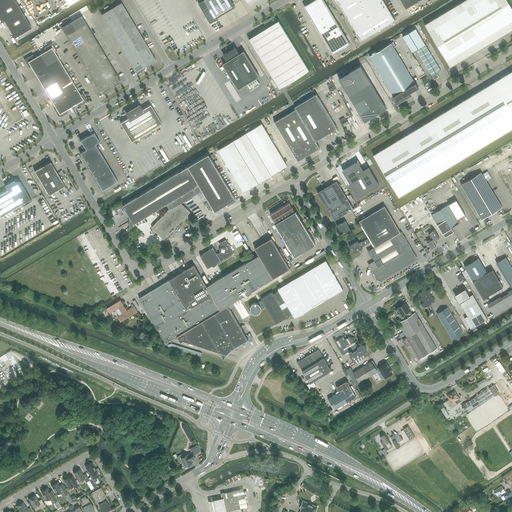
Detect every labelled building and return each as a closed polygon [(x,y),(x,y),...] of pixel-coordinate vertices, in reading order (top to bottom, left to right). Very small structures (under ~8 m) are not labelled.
[(14,37),(31,27),(21,10),(15,0),(0,0),(0,19),(2,22),(4,20),(14,37)] [(202,0),(199,2),(211,22),(217,19),(216,18),(235,6),(231,0),(202,0)] [(314,0),(304,6),(332,53),(350,43),(323,0),(314,0)] [(336,0),(361,40),(395,19),(383,0),(335,0),(336,0)] [(400,0),(406,8),(419,0),(400,0)] [(465,0),(425,24),(450,66),(511,29),(511,8),(507,0),(465,0)] [(101,14),(136,72),(156,60),(121,2),(101,14)] [(71,21),(61,27),(66,35),(83,64),(85,67),(101,93),(121,81),(105,54),(103,52),(86,23),(81,15),(71,21)] [(249,39),(280,89),(310,70),(279,20),(249,39)] [(412,52),(417,50),(434,80),(438,78),(438,76),(436,73),(441,70),(416,28),(403,36),(412,52)] [(31,66),(43,87),(47,94),(56,109),(54,110),(58,116),(61,116),(68,113),(66,110),(77,103),(79,106),(87,101),(82,93),(80,94),(71,80),(72,80),(68,73),(55,52),(57,51),(52,43),(44,48),(45,51),(34,57),(32,54),(24,59),(29,67),(31,66)] [(378,70),(393,96),(397,103),(411,95),(410,93),(419,87),(416,83),(415,83),(400,57),(391,43),(369,56),(378,70)] [(235,47),(223,54),(226,60),(227,59),(227,61),(222,64),(237,88),(258,75),(244,51),(239,54),(238,52),(235,47)] [(361,65),(339,78),(365,121),(386,108),(361,65)] [(511,129),(511,70),(425,124),(416,129),(404,136),(373,155),(399,198),(446,169),(450,166),(511,129)] [(296,109),(274,122),(298,161),(320,148),(316,141),(337,128),(317,94),(295,107),(296,109)] [(126,113),(129,117),(120,122),(132,141),(147,132),(148,133),(152,131),(152,129),(161,123),(150,104),(142,109),(139,105),(126,113)] [(262,123),(246,133),(218,150),(243,192),(287,165),(262,123)] [(86,149),(80,153),(102,190),(117,181),(95,144),(100,141),(94,132),(80,140),(86,149)] [(511,147),(496,157),(511,183),(511,147)] [(188,167),(123,206),(130,217),(134,224),(167,204),(170,208),(152,227),(153,229),(151,231),(153,235),(156,232),(164,239),(167,237),(170,235),(170,234),(190,212),(181,203),(193,195),(190,190),(198,186),(199,185),(213,208),(233,195),(209,155),(209,154),(188,167)] [(34,171),(49,195),(65,185),(50,161),(34,171)] [(360,161),(345,170),(348,175),(346,176),(359,198),(380,186),(369,168),(365,170),(360,161)] [(482,219),(502,207),(481,172),(461,184),(482,219)] [(0,193),(0,215),(1,217),(22,204),(23,205),(31,200),(20,180),(19,180),(15,181),(14,180),(5,185),(7,189),(0,193)] [(335,220),(353,208),(337,181),(317,192),(324,204),(325,203),(335,220)] [(456,199),(448,204),(457,219),(465,214),(456,199)] [(276,223),(275,224),(295,257),(316,244),(296,211),(295,212),(289,202),(270,213),(276,223)] [(431,214),(443,234),(445,237),(454,232),(451,228),(459,222),(448,204),(431,214)] [(375,261),(370,265),(373,270),(372,271),(377,279),(379,281),(417,258),(405,238),(385,205),(359,221),(362,225),(361,226),(373,246),(374,246),(375,247),(369,251),(375,261)] [(346,233),(351,230),(346,221),(343,223),(342,222),(337,226),(340,231),(341,231),(342,232),(343,233),(344,233),(345,232),(346,233)] [(435,240),(439,237),(434,229),(430,232),(427,234),(429,238),(429,239),(427,241),(431,249),(436,246),(435,244),(437,243),(435,240)] [(139,298),(159,332),(166,343),(177,336),(181,342),(183,340),(198,345),(200,339),(231,349),(248,339),(228,305),(273,278),(286,271),(290,268),(271,238),(255,248),(259,255),(207,286),(194,265),(169,280),(139,298)] [(368,239),(360,243),(358,240),(349,245),(354,253),(363,248),(362,247),(370,243),(368,239)] [(220,251),(220,252),(217,254),(213,247),(200,255),(208,268),(234,253),(226,240),(219,244),(221,247),(220,248),(220,249),(220,250),(220,251)] [(500,244),(489,251),(496,263),(497,262),(506,257),(507,256),(500,244)] [(511,267),(506,257),(497,262),(511,286),(511,285),(511,267)] [(478,258),(464,266),(473,281),(486,302),(492,298),(480,277),(487,272),(478,258)] [(261,286),(266,296),(261,299),(276,324),(292,314),(295,318),(343,290),(326,260),(278,289),(279,291),(273,294),(272,292),(271,293),(265,283),(261,286)] [(422,290),(419,293),(424,302),(422,304),(424,307),(434,301),(426,288),(423,290),(422,290)] [(470,296),(465,288),(461,291),(461,292),(456,295),(457,297),(456,298),(459,303),(474,327),(487,319),(472,295),(470,296)] [(511,291),(488,306),(494,314),(511,303),(511,291)] [(127,310),(121,300),(107,308),(110,313),(119,308),(122,314),(117,316),(121,322),(138,311),(134,306),(127,310)] [(396,314),(398,313),(402,321),(398,323),(407,338),(403,340),(416,362),(437,349),(415,313),(412,314),(405,303),(394,310),(396,314)] [(450,312),(447,307),(437,314),(452,339),(463,333),(450,312)] [(349,351),(350,354),(349,354),(353,360),(366,352),(365,351),(366,351),(366,350),(367,349),(367,348),(367,347),(367,346),(366,346),(366,345),(365,344),(364,344),(363,344),(362,344),(361,344),(360,345),(359,346),(359,347),(358,347),(357,345),(357,344),(356,343),(352,337),(349,337),(345,339),(343,337),(341,338),(335,342),(343,355),(349,351)] [(297,362),(310,384),(331,371),(318,349),(297,362)] [(385,378),(392,373),(386,363),(379,367),(379,368),(378,368),(373,360),(353,372),(359,383),(378,371),(380,370),(385,378)] [(485,378),(477,383),(479,387),(487,382),(485,378)] [(349,386),(349,384),(349,383),(348,382),(347,381),(346,381),(345,381),(338,386),(337,387),(337,388),(337,389),(337,390),(338,390),(339,391),(337,391),(337,392),(331,395),(332,396),(328,399),(334,410),(356,396),(350,386),(349,386)] [(489,387),(476,396),(480,403),(481,404),(494,395),(489,388),(489,387)] [(455,401),(459,398),(455,391),(447,396),(449,399),(447,401),(451,408),(457,404),(455,401)] [(476,396),(464,404),(468,411),(480,403),(476,396)] [(401,441),(402,440),(398,433),(390,438),(392,441),(397,449),(404,445),(401,441)] [(388,445),(390,443),(389,441),(390,441),(385,434),(380,437),(383,441),(381,442),(386,450),(390,448),(388,445)] [(188,454),(181,458),(186,467),(193,463),(191,460),(196,458),(192,452),(188,454)] [(93,479),(94,481),(94,482),(97,480),(95,477),(99,475),(92,463),(85,467),(93,479)] [(80,469),(74,473),(79,482),(84,479),(86,483),(90,481),(86,474),(84,475),(80,469)] [(66,478),(64,479),(69,488),(74,485),(75,487),(78,485),(73,476),(70,478),(69,476),(69,477),(68,476),(66,477),(66,478)] [(58,482),(52,486),(57,494),(60,492),(62,496),(68,493),(62,484),(60,485),(58,482)] [(500,496),(503,494),(502,494),(506,492),(502,486),(496,490),(500,496)] [(101,487),(91,493),(100,509),(101,508),(103,510),(110,506),(108,504),(110,503),(101,487)] [(48,488),(41,492),(47,500),(51,498),(54,503),(58,500),(52,490),(50,492),(48,488)] [(240,489),(221,494),(225,511),(240,508),(240,509),(241,509),(239,499),(245,498),(244,494),(241,494),(240,489)] [(511,496),(511,494),(509,490),(506,492),(502,494),(503,494),(506,500),(509,498),(511,496)] [(29,499),(34,507),(40,504),(42,508),(45,506),(41,499),(39,501),(35,495),(29,499)] [(82,501),(81,502),(86,511),(87,511),(89,511),(90,511),(92,510),(91,510),(94,508),(88,498),(87,499),(85,496),(81,499),(82,501)] [(226,511),(226,510),(224,498),(210,501),(212,511),(226,511)] [(306,511),(310,504),(303,501),(300,508),(302,508),(300,511),(306,511)] [(23,502),(17,506),(20,511),(32,511),(30,508),(27,509),(23,502)] [(461,511),(469,511),(472,511),(470,509),(475,506),(473,503),(468,506),(468,505),(460,510),(461,511),(460,511),(461,511)]
